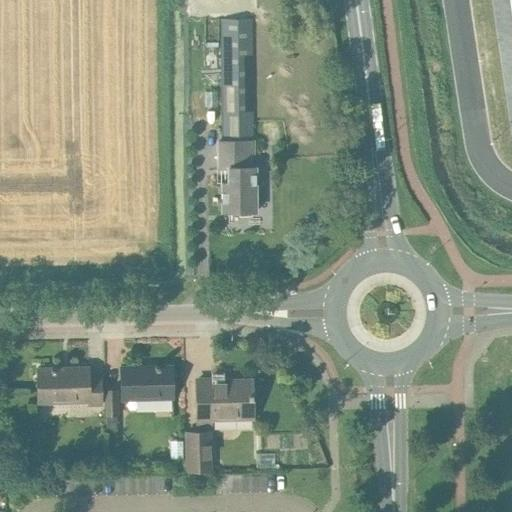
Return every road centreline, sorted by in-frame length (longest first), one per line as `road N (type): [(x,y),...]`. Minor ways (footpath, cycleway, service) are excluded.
road 1 (unclassified): [(0,319),(335,312)]
road 2 (residential): [(23,511),(291,511)]
road 3 (tertiary): [(381,262),(355,0)]
road 4 (residential): [(455,0),(480,155),(511,188)]
road 5 (tertiary): [(392,511),(388,364)]
